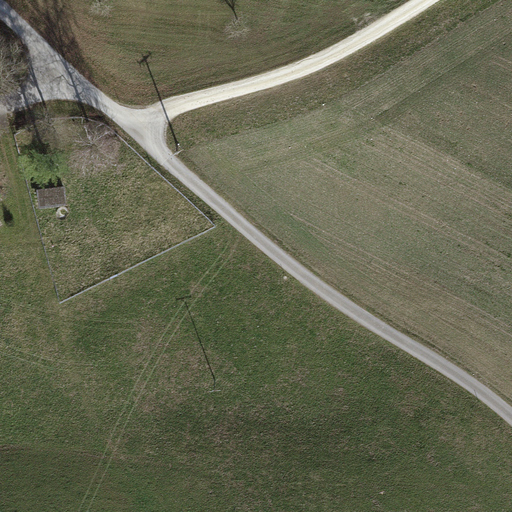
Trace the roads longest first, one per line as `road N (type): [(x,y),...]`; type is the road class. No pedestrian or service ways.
road 1 (unclassified): [(511,416),(301,273),(0,7)]
road 2 (track): [(426,0),(304,68),(184,103),(135,129)]
